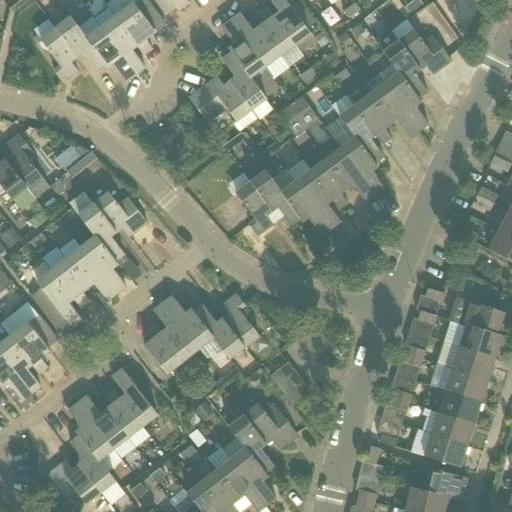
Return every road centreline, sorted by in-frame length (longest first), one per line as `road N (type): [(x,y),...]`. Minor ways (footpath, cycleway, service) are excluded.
road 1 (residential): [(388,315),(511,35)]
road 2 (residential): [(209,241),(120,314),(119,350),(0,441)]
road 3 (residential): [(327,511),(344,435),(388,315)]
road 4 (residential): [(388,315),(250,281),(209,241)]
road 5 (residential): [(209,241),(98,134)]
